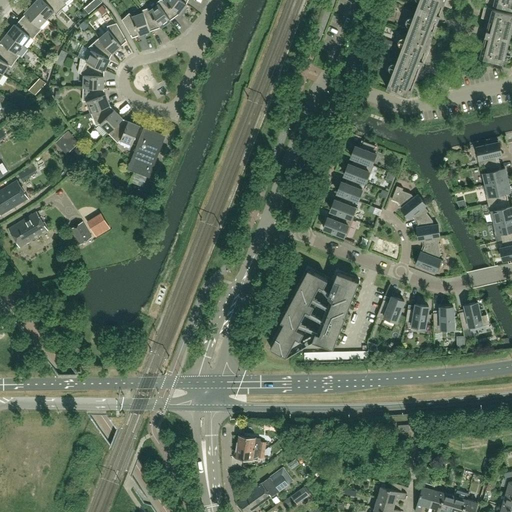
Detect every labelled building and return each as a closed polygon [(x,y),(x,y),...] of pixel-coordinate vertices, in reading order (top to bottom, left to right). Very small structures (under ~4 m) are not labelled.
[(61,9),(53,0),(37,0),(32,5),(47,19),(54,11),(57,14),(61,9)] [(66,0),(53,0),(61,9),(67,4),(64,1),(66,0)] [(179,14),(187,4),(186,3),(181,0),(164,0),(164,1),(162,0),(159,0),(156,2),(158,5),(159,4),(170,19),(171,20),(179,14)] [(440,15),(443,7),(443,6),(427,0),(419,0),(416,9),(439,17),(440,15)] [(454,0),(427,0),(443,6),(443,5),(451,8),(454,0)] [(511,9),(511,0),(485,0),(485,2),(511,9)] [(89,4),(84,8),(85,9),(89,13),(94,9),(89,4)] [(159,4),(158,5),(150,11),(148,8),(142,10),(143,13),(143,12),(150,30),(151,31),(161,27),(171,20),(170,19),(159,4)] [(47,19),(32,5),(25,13),(25,14),(20,19),(37,34),(42,29),(39,26),(47,19)] [(511,27),(511,14),(484,7),(481,18),(489,20),(489,21),(511,27)] [(438,21),(439,17),(416,9),(412,20),(435,28),(438,21)] [(143,12),(143,13),(133,16),(129,13),(122,20),(132,38),(133,37),(151,31),(150,30),(143,12)] [(37,34),(20,19),(16,25),(15,24),(8,33),(24,45),(30,37),(33,39),(37,34)] [(431,40),(435,28),(412,20),(408,31),(431,40)] [(510,39),(511,30),(511,27),(489,21),(487,30),(486,30),(486,33),(510,39)] [(127,41),(117,23),(107,26),(109,30),(100,37),(100,38),(112,52),(112,53),(127,41)] [(427,50),(431,40),(408,31),(404,43),(429,52),(429,51),(427,50)] [(17,53),(24,45),(8,33),(1,42),(2,42),(0,44),(0,49),(15,61),(20,55),(17,53)] [(507,51),(510,39),(486,33),(485,36),(483,45),(507,51)] [(112,52),(100,38),(100,37),(89,47),(92,50),(87,60),(87,61),(104,69),(103,69),(104,70),(112,53),(112,52)] [(384,38),(382,44),(390,46),(392,40),(384,38)] [(425,63),(429,52),(404,43),(399,54),(425,63)] [(503,63),(507,51),(483,45),(480,57),(503,63)] [(12,67),(15,61),(0,49),(0,71),(3,74),(9,65),(12,67)] [(60,52),(55,66),(62,68),(66,54),(60,52)] [(420,74),(425,63),(399,54),(398,57),(395,65),(420,74)] [(103,69),(104,69),(87,61),(87,60),(86,60),(81,58),(78,72),(80,73),(84,75),(84,86),(84,87),(102,88),(104,88),(104,70),(103,69)] [(48,64),(43,70),(47,73),(52,67),(48,64)] [(419,77),(420,74),(395,65),(391,76),(414,85),(417,76),(419,77)] [(409,96),(413,86),(414,85),(391,76),(387,88),(409,96)] [(110,105),(104,88),(102,88),(84,87),(84,86),(83,86),(83,101),(87,101),(91,111),(91,112),(109,105),(109,106),(110,105)] [(123,119),(110,105),(109,106),(109,105),(91,112),(91,111),(91,112),(96,125),(100,124),(108,132),(122,119),(123,119)] [(132,144),(140,126),(123,119),(122,119),(108,132),(107,132),(118,143),(121,139),(132,144)] [(150,177),(166,135),(144,127),(143,129),(141,128),(142,128),(143,129),(128,169),(150,177)] [(79,142),(74,137),(72,135),(68,131),(59,139),(70,151),(79,142)] [(501,154),(498,140),(490,142),(490,144),(475,147),(480,166),(497,162),(495,155),(501,154)] [(373,152),(376,146),(364,141),(361,148),(356,145),(351,157),(357,159),(374,166),(374,165),(372,164),(376,153),(373,152)] [(83,156),(76,149),(65,160),(69,164),(72,161),(75,164),(83,156)] [(91,158),(84,165),(91,172),(98,164),(91,158)] [(367,183),(374,166),(357,159),(354,165),(349,163),(344,175),(350,177),(362,182),(362,181),(367,183)] [(507,180),(505,168),(498,170),(497,162),(480,166),(480,167),(485,166),(487,172),(484,173),(486,184),(507,180)] [(27,176),(24,170),(18,174),(21,179),(27,176)] [(475,179),(481,177),(478,170),(472,173),(475,179)] [(389,171),(386,178),(392,180),(395,173),(389,171)] [(359,188),(362,182),(350,177),(348,183),(342,181),(338,192),(343,195),(355,199),(358,200),(362,189),(359,188)] [(28,198),(17,180),(0,190),(0,213),(1,215),(28,198)] [(505,200),(504,193),(510,191),(507,180),(486,184),(484,185),(488,204),(505,200)] [(409,218),(426,204),(418,194),(414,197),(411,194),(402,190),(403,188),(397,186),(392,199),(398,201),(402,207),(401,208),(409,218)] [(352,206),(355,199),(343,195),(341,201),(335,199),(331,210),(336,212),(336,213),(353,219),(358,208),(352,206)] [(511,217),(511,205),(507,207),(505,200),(488,204),(492,222),(511,217)] [(440,236),(438,224),(433,225),(433,220),(427,213),(429,211),(425,206),(426,205),(426,204),(409,218),(413,215),(417,220),(418,227),(417,227),(419,240),(440,236)] [(378,218),(381,211),(373,209),(371,215),(378,218)] [(48,230),(37,212),(9,228),(20,247),(48,230)] [(346,237),(353,219),(336,213),(334,219),(328,217),(324,228),(346,237)] [(86,223),(94,239),(110,231),(101,215),(86,223)] [(511,217),(492,222),(495,234),(494,234),(496,241),(502,240),(511,237),(511,217)] [(92,237),(82,222),(70,229),(80,245),(92,237)] [(439,259),(441,253),(438,237),(440,237),(440,236),(419,240),(424,239),(425,245),(422,252),(421,252),(416,264),(438,272),(443,260),(439,259)] [(511,237),(502,240),(504,247),(501,248),(503,260),(511,257),(511,237)] [(310,302),(320,284),(324,287),(328,279),(308,268),(295,294),(310,302)] [(340,282),(327,314),(344,321),(359,280),(338,272),(334,280),(340,282)] [(297,328),(306,310),(310,312),(314,304),(310,302),(295,294),(281,319),(297,328)] [(397,321),(404,301),(392,296),(390,302),(383,299),(377,316),(384,319),(385,317),(397,321)] [(465,305),(466,311),(459,312),(463,330),(489,324),(487,315),(481,316),(477,302),(465,305)] [(425,327),(429,306),(416,304),(415,310),(408,309),(406,321),(413,322),(412,325),(425,327)] [(454,330),(453,306),(440,307),(441,313),(433,313),(434,331),(454,330)] [(316,332),(312,340),(333,348),(344,321),(327,314),(320,334),(316,332)] [(286,356),(296,337),(300,339),(304,332),(297,328),(281,319),(281,320),(284,322),(270,347),(286,356)] [(261,439),(239,435),(237,446),(272,452),(273,443),(260,441),(261,439)] [(272,452),(237,446),(235,458),(251,460),(252,458),(258,459),(263,459),(263,456),(271,457),(272,452)] [(243,511),(249,511),(293,481),(283,467),(248,492),(249,494),(237,502),(243,511)] [(494,492),(497,483),(489,481),(486,490),(494,492)] [(396,496),(405,499),(407,493),(381,486),(378,497),(395,502),(396,496)] [(429,506),(434,489),(422,486),(415,511),(417,511),(420,511),(423,504),(429,506)] [(303,489),(295,495),(299,501),(301,499),(304,503),(311,499),(303,489)] [(438,511),(445,493),(434,489),(429,506),(435,508),(433,511),(438,511)] [(449,511),(450,511),(456,496),(445,493),(438,511),(444,511),(445,511),(449,511)] [(291,496),(282,502),(287,509),(296,503),(291,496)] [(462,511),(467,499),(456,496),(450,511),(462,511)] [(511,497),(505,496),(502,507),(511,509),(511,497)] [(393,508),(395,502),(378,497),(375,508),(387,511),(401,511),(402,511),(393,508)] [(475,511),(478,502),(467,499),(462,511),(475,511)]
